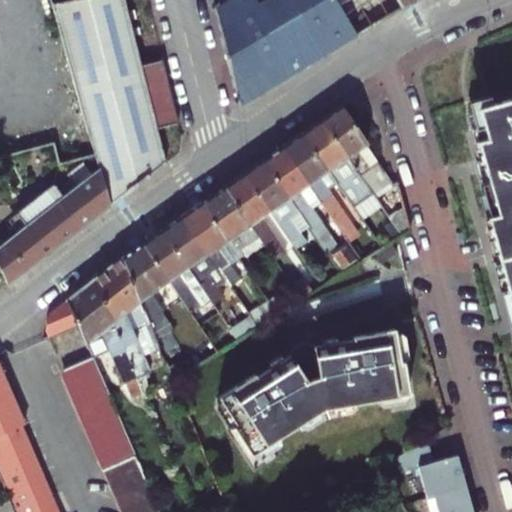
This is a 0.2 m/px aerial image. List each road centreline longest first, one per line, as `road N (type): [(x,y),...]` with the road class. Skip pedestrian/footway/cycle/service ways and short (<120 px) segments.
road 1 (residential): [(511,511),(382,48)]
road 2 (residential): [(0,322),(216,159)]
road 3 (residential): [(216,159),(382,48)]
road 4 (residential): [(173,0),(216,159)]
